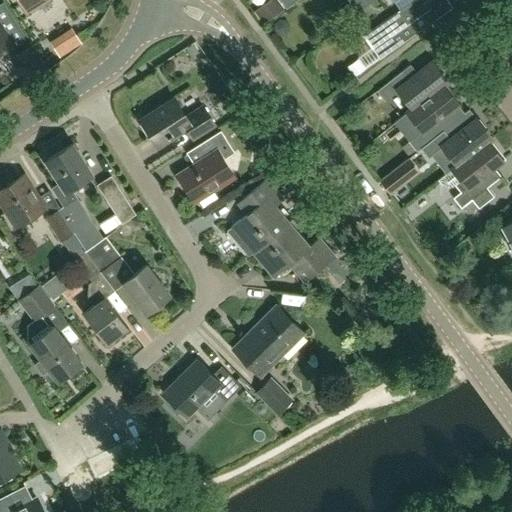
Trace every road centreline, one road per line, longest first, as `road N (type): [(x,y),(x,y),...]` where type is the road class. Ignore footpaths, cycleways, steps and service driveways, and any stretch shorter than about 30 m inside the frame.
road 1 (unclassified): [(511,417),(236,45),(211,22),(156,0)]
road 2 (residential): [(54,440),(197,314),(202,287),(85,84)]
